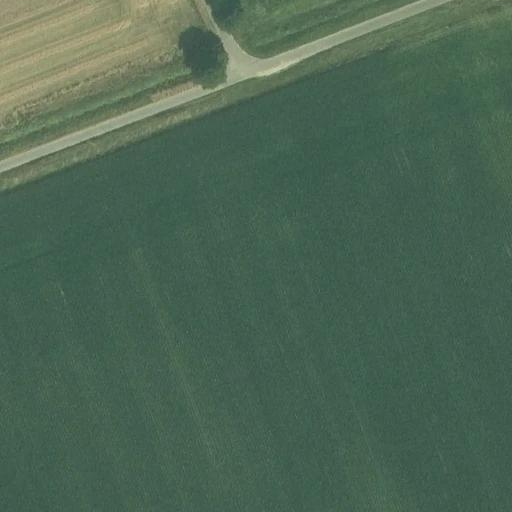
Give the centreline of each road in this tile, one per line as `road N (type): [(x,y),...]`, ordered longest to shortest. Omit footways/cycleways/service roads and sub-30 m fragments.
road 1 (unclassified): [(0,170),(248,74)]
road 2 (unclassified): [(248,74),(446,0)]
